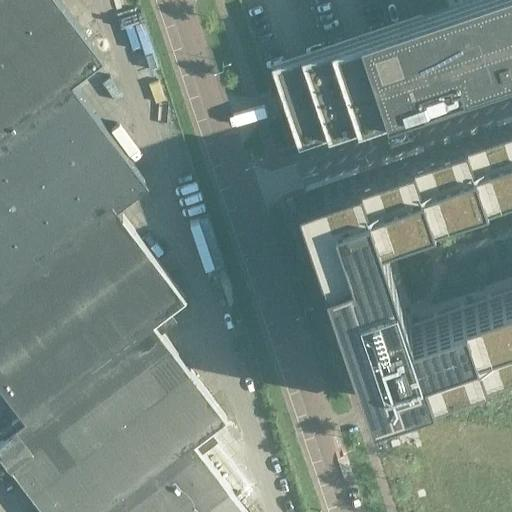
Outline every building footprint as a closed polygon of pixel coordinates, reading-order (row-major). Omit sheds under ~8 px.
[(87,70),(97,62),(104,57),(93,44),(59,0),(0,0),(0,134),(71,80),(72,82),(79,76),(87,70)] [(511,0),(421,0),(424,8),(443,65),(451,89),(453,94),(451,95),(452,98),(511,78),(511,0)] [(408,104),(451,89),(443,65),(424,8),(421,9),(270,60),(297,141),(376,114),(408,104)] [(113,201),(136,184),(144,177),(137,168),(72,82),(71,80),(0,134),(0,286),(112,200),(113,201)] [(511,117),(370,165),(302,188),(375,401),(511,354),(511,117)] [(113,201),(120,211),(128,205),(136,199),(128,190),(113,201)] [(161,315),(179,301),(185,297),(178,287),(120,211),(113,201),(112,200),(0,286),(0,384),(22,413),(25,418),(153,320),(154,321),(161,315)] [(154,321),(161,330),(176,319),(169,309),(161,315),(154,321)] [(202,435),(220,421),(226,416),(219,406),(177,352),(161,330),(154,321),(153,320),(25,418),(22,413),(15,418),(9,423),(9,424),(10,423),(13,427),(5,433),(2,430),(2,429),(1,430),(4,434),(0,437),(0,450),(5,458),(11,465),(12,466),(46,511),(99,511),(194,440),(195,441),(202,435)] [(5,458),(0,450),(0,437),(4,434),(1,430),(2,429),(2,430),(5,433),(13,427),(10,423),(9,424),(9,423),(0,429),(0,457),(2,460),(9,469),(12,466),(11,465),(5,458)] [(195,441),(202,450),(217,438),(210,429),(202,435),(195,441)] [(249,511),(202,450),(195,441),(194,440),(99,511),(249,511)]
